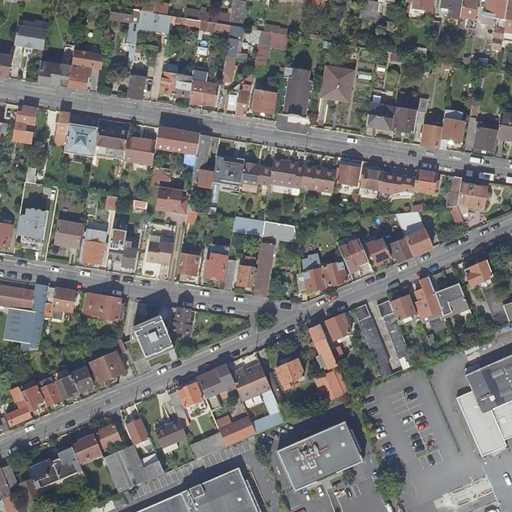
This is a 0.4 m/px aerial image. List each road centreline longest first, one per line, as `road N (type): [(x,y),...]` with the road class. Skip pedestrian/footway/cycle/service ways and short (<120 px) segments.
road 1 (residential): [(0,91),(511,175)]
road 2 (residential): [(304,317),(0,448)]
road 3 (residential): [(304,317),(0,267)]
road 4 (residential): [(511,228),(304,317)]
road 5 (unknown): [(415,484),(443,473),(449,455),(414,378),(384,392),(385,406)]
road 6 (unknown): [(475,462),(446,381),(463,359),(511,340)]
